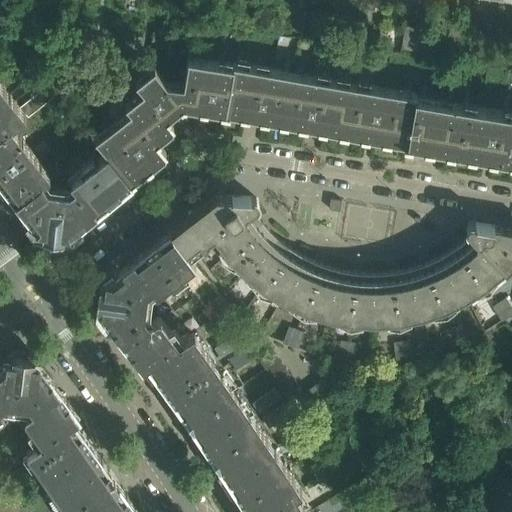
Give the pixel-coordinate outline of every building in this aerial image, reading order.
[(312,17),(309,37),(324,39),(327,19),(312,17)] [(404,27),(400,48),(421,51),(425,30),(404,27)] [(381,36),(379,45),(389,47),(391,38),(381,36)] [(90,68),(76,51),(73,54),(71,51),(10,101),(0,88),(0,131),(8,125),(21,114),(23,117),(26,115),(28,117),(90,68)] [(228,114),(236,64),(188,56),(184,83),(168,81),(184,102),(184,106),(228,114)] [(134,57),(123,64),(129,73),(140,65),(134,57)] [(293,74),(236,64),(228,114),(285,124),(293,74)] [(184,106),(184,102),(168,81),(158,68),(140,82),(145,89),(127,103),(132,109),(158,141),(173,130),(174,125),(168,118),(184,106)] [(354,85),(293,74),(285,124),(345,134),(354,85)] [(416,95),(354,85),(345,134),(408,145),(417,98),(415,98),(416,95)] [(439,102),(417,98),(408,145),(431,148),(439,102)] [(459,106),(439,102),(431,148),(451,152),(459,106)] [(511,114),(459,106),(451,152),(511,162),(511,114)] [(158,141),(132,109),(94,139),(103,150),(129,185),(166,156),(166,151),(158,141)] [(40,184),(46,180),(47,175),(8,125),(0,131),(0,180),(17,202),(37,229),(43,229),(42,235),(45,239),(50,240),(56,192),(45,191),(40,184)] [(70,183),(73,187),(94,213),(129,185),(103,150),(78,170),(81,174),(70,183)] [(94,213),(73,187),(66,193),(56,192),(50,240),(59,241),(63,238),(64,232),(70,233),(94,213)] [(253,209),(257,206),(258,205),(258,204),(259,203),(259,202),(259,201),(258,200),(258,199),(256,198),(255,197),(254,197),(217,195),(172,230),(187,250),(200,240),(204,246),(205,247),(210,238),(214,235),(228,253),(245,270),(263,284),(283,297),(305,306),(327,313),(351,318),(375,319),(398,317),(422,312),(444,305),(465,295),(485,282),(502,268),(506,271),(511,265),(511,228),(473,222),(471,222),(469,222),(467,224),(467,226),(467,227),(467,228),(468,230),(468,231),(471,233),(471,234),(458,245),(443,254),(427,262),(410,268),(392,271),(374,273),(356,272),(339,269),(321,263),(305,256),(290,247),(276,236),(263,223),(253,209)] [(340,211),(342,200),(331,198),(329,209),(340,211)] [(172,230),(132,261),(152,286),(157,291),(168,282),(171,286),(184,276),(182,272),(192,263),(193,264),(196,262),(187,250),(172,230)] [(132,261),(106,280),(106,286),(100,285),(96,288),(95,296),(144,302),(146,291),(152,286),(132,261)] [(177,341),(160,318),(155,317),(149,321),(142,312),(144,302),(95,296),(94,302),(97,306),(103,307),(102,313),(142,366),(177,341)] [(511,306),(506,298),(500,302),(499,302),(508,315),(511,313),(511,306)] [(216,302),(204,310),(210,318),(222,309),(216,302)] [(508,315),(499,302),(493,307),(502,320),(508,315)] [(224,311),(217,315),(224,324),(230,320),(224,311)] [(461,325),(453,328),(459,343),(467,340),(461,325)] [(289,326),(283,342),(291,344),(296,329),(289,326)] [(446,331),(452,346),(459,343),(453,328),(446,331)] [(304,332),(296,329),(291,344),(299,347),(304,332)] [(177,341),(142,366),(151,378),(153,378),(157,376),(175,400),(218,370),(191,331),(177,341)] [(217,360),(244,342),(239,333),(210,350),(217,360)] [(341,340),(339,356),(346,357),(349,341),(341,340)] [(410,340),(401,341),(404,357),(412,356),(410,340)] [(357,343),(349,341),(346,357),(355,359),(357,343)] [(394,342),(396,358),(404,357),(401,341),(394,342)] [(242,364),(254,357),(247,347),(236,355),(242,364)] [(7,359),(0,364),(0,407),(6,403),(19,406),(24,352),(17,351),(13,354),(12,360),(7,359)] [(343,364),(304,393),(274,351),(261,360),(301,415),(353,378),(343,364)] [(79,416),(61,391),(39,363),(34,362),(34,357),(31,352),(24,352),(19,406),(29,408),(32,412),(27,416),(27,422),(45,444),(74,420),(79,416)] [(218,370),(175,400),(201,438),(245,409),(218,370)] [(260,412),(282,396),(276,387),(253,403),(260,412)] [(269,426),(293,411),(286,401),(262,417),(269,426)] [(245,409),(201,438),(227,477),(271,448),(245,409)] [(101,458),(74,420),(45,444),(31,455),(55,491),(101,458)] [(19,444),(12,449),(15,452),(19,459),(26,454),(19,444)] [(271,448),(227,477),(250,511),(261,511),(294,491),(299,488),(271,448)] [(0,476),(21,462),(19,459),(15,452),(0,462),(0,476)] [(104,511),(127,496),(101,458),(55,491),(69,511),(104,511)] [(9,491),(31,474),(24,465),(2,481),(9,491)] [(22,511),(0,483),(0,511),(22,511)] [(306,511),(294,491),(261,511),(306,511)] [(138,511),(127,496),(104,511),(138,511)]
